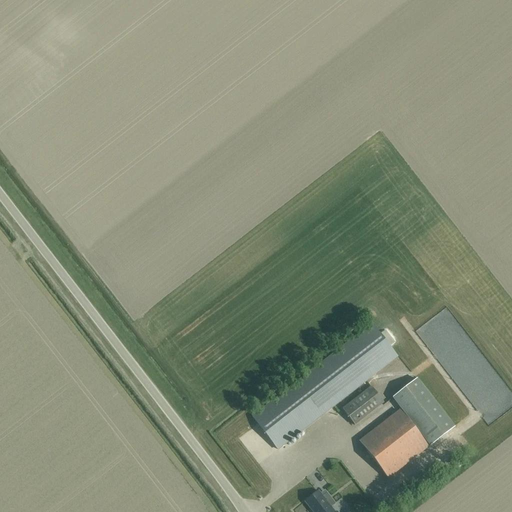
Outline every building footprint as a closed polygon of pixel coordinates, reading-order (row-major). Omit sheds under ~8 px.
[(453,336),(461,332),(454,317),(440,324),(442,328),(447,325),(453,336)] [(261,411),(252,418),(277,450),(292,439),(294,441),(296,440),(294,437),(397,357),(371,325),(261,411)] [(416,380),(392,398),(430,447),(454,428),(416,380)] [(388,478),(427,448),(399,411),(359,442),(388,478)] [(311,511),(334,511),(318,491),(304,502),(311,511)]
